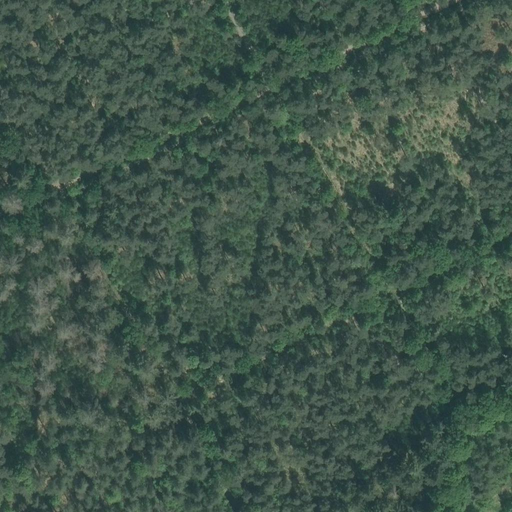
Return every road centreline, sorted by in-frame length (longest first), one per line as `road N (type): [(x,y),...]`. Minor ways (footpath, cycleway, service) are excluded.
road 1 (track): [(0,212),(274,83)]
road 2 (track): [(274,83),(453,0)]
